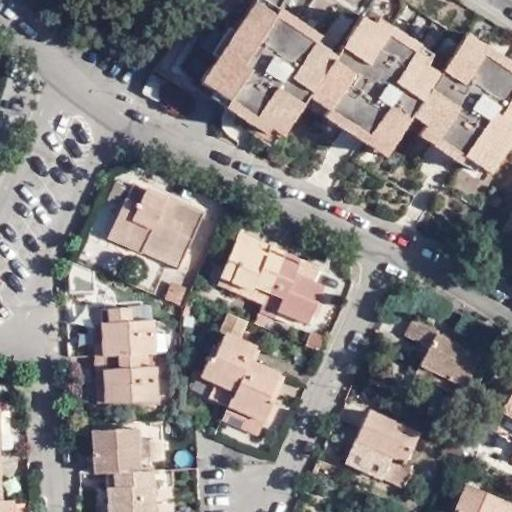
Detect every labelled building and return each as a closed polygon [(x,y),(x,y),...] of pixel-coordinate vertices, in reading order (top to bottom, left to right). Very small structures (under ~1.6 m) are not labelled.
[(308,94),(335,51),(317,37),(321,32),(271,0),(251,0),(199,77),(226,96),(222,103),(257,125),(253,132),(276,146),(308,94)] [(335,51),(308,94),(327,105),(322,113),(386,155),(412,114),(440,68),(429,61),(435,51),(377,12),(373,19),(361,11),(335,51)] [(511,59),(466,28),(412,114),(423,122),(416,133),(473,170),(477,164),(490,174),(511,141),(511,59)] [(136,72),(159,86),(170,66),(148,54),(136,72)] [(134,165),(125,183),(138,190),(147,171),(134,165)] [(110,167),(102,185),(113,190),(121,172),(110,167)] [(125,183),(111,212),(143,230),(141,235),(176,251),(202,197),(147,171),(138,190),(125,183)] [(143,230),(111,212),(106,224),(138,240),(141,235),(143,230)] [(238,220),(233,233),(263,246),(268,234),(238,220)] [(233,233),(221,259),(249,272),(252,264),(270,271),(282,241),(268,234),(263,246),(233,233)] [(266,280),(311,301),(320,282),(307,276),(313,267),(317,258),(282,241),(270,271),(266,280)] [(262,288),(266,280),(270,271),(252,264),(249,272),(221,259),(218,266),(262,288)] [(186,266),(176,261),(168,276),(179,281),(186,266)] [(307,276),(320,282),(325,272),(313,267),(307,276)] [(264,290),(273,294),(307,311),(311,301),(266,280),(262,288),(264,290)] [(157,287),(132,288),(133,300),(157,300),(157,287)] [(153,335),(159,335),(158,315),(157,300),(133,300),(132,288),(97,291),(97,302),(109,303),(109,327),(98,327),(99,353),(111,354),(111,370),(100,371),(100,383),(161,380),(160,346),(154,346),(143,347),(142,335),(153,335)] [(264,290),(256,308),(264,312),(273,294),(264,290)] [(249,305),(231,296),(223,314),(226,317),(222,329),(216,341),(209,339),(201,357),(219,364),(217,369),(236,378),(250,343),(255,345),(261,332),(241,323),(249,305)] [(109,303),(97,302),(98,327),(109,327),(109,303)] [(421,362),(463,381),(483,340),(440,322),(441,317),(417,306),(408,324),(432,335),(421,362)] [(159,335),(176,334),(175,314),(158,315),(159,335)] [(306,332),(322,340),(326,327),(312,321),(306,332)] [(216,341),(222,329),(214,327),(209,339),(216,341)] [(154,346),(153,335),(142,335),(143,347),(154,346)] [(288,360),(255,345),(250,343),(236,378),(231,389),(229,393),(250,404),(252,394),(270,400),(276,386),(267,381),(273,368),(282,373),(288,360)] [(99,353),(100,371),(111,370),(111,354),(99,353)] [(276,386),(282,373),(273,368),(267,381),(276,386)] [(231,389),(236,378),(217,369),(212,380),(231,389)] [(511,381),(493,409),(511,420),(511,419),(511,443),(505,454),(511,457),(511,381)] [(279,388),(276,386),(270,400),(252,394),(250,404),(268,412),(279,388)] [(8,389),(0,389),(0,411),(0,414),(8,415),(8,389)] [(229,393),(223,406),(263,424),(268,412),(250,404),(229,393)] [(415,432),(367,408),(344,460),(366,470),(370,464),(383,470),(388,458),(393,449),(406,454),(415,432)] [(97,411),(99,453),(112,452),(144,450),(142,409),(97,411)] [(0,432),(9,432),(8,415),(0,414),(0,411),(0,432)] [(10,481),(9,432),(0,432),(4,482),(10,481)] [(158,500),(156,450),(144,450),(112,452),(112,503),(150,501),(158,500)] [(370,464),(366,470),(401,486),(409,468),(388,458),(383,470),(370,464)] [(450,511),(504,511),(510,502),(465,480),(450,511)] [(0,511),(11,511),(10,481),(4,482),(0,481),(0,511)] [(20,511),(20,481),(10,481),(11,511),(20,511)] [(101,511),(150,511),(150,501),(112,503),(102,504),(101,511)]
